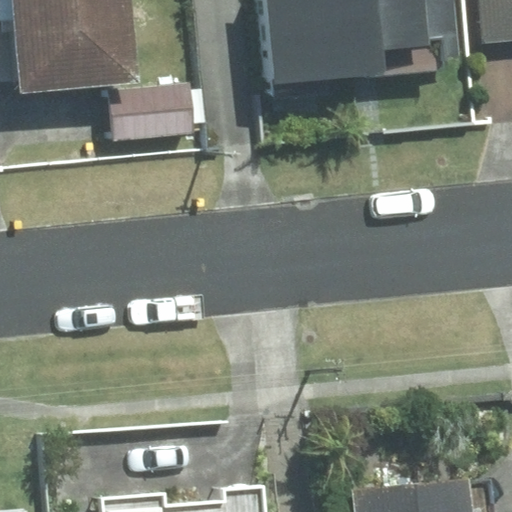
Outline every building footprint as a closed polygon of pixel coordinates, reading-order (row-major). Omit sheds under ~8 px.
[(99,0),(0,0),(0,93),(107,84),(99,0)] [(236,0),(244,82),(342,73),(340,50),(441,41),(436,0),(236,0)] [(511,0),(467,0),(472,42),(511,37),(511,0)] [(445,511),(442,472),(325,482),(327,511),(445,511)] [(247,511),(245,489),(82,502),(83,511),(264,511),(261,511),(247,511)]
